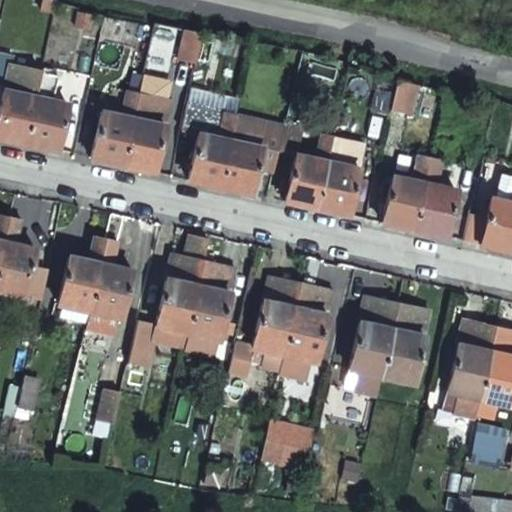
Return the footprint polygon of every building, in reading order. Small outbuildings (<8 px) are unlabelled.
[(40,0),(39,10),(51,13),(53,0),(40,0)] [(175,61),(192,65),(199,32),(182,28),(175,61)] [(11,64),(13,56),(0,52),(0,81),(4,82),(0,101),(0,137),(24,143),(40,71),(11,64)] [(51,74),(40,71),(24,143),(56,150),(67,104),(46,99),(51,74)] [(136,92),(167,99),(172,80),(140,73),(136,92)] [(417,84),(397,80),(391,109),(410,113),(417,84)] [(189,86),(185,105),(234,115),(238,96),(189,86)] [(134,102),(136,92),(125,90),(120,116),(99,111),(89,157),(120,163),(134,102)] [(167,99),(136,92),(134,102),(120,163),(151,170),(167,99)] [(234,115),(185,105),(180,130),(197,134),(187,180),(218,187),(234,115)] [(282,126),(234,115),(218,187),(250,194),(256,168),(272,171),(277,151),(282,126)] [(277,151),(293,154),(299,128),(283,124),(282,126),(277,151)] [(315,208),(331,137),(319,133),(313,159),(293,155),(287,183),(282,181),(280,190),(285,191),(283,201),(315,208)] [(363,144),(331,137),(315,208),(347,215),(363,144)] [(413,228),(428,157),(416,155),(411,180),(390,175),(380,221),(413,228)] [(439,159),(428,157),(413,228),(445,235),(455,189),(434,185),(439,159)] [(511,174),(497,172),(492,197),(508,200),(511,184),(511,174)] [(511,250),(511,248),(511,184),(508,200),(492,197),(489,196),(484,217),(479,243),(511,250)] [(469,213),(463,239),(479,243),(484,217),(469,213)] [(6,216),(0,242),(0,288),(22,294),(32,249),(11,244),(17,218),(6,216)] [(55,302),(87,309),(103,238),(93,236),(87,262),(65,257),(55,302)] [(103,238),(87,309),(95,310),(112,314),(117,315),(127,270),(107,265),(113,240),(103,238)] [(207,243),(194,240),(189,258),(170,254),(153,324),(186,332),(203,261),(207,243)] [(234,269),(203,261),(186,332),(215,339),(217,339),(234,269)] [(279,369),(282,353),(299,281),(268,274),(251,345),(253,346),(264,348),(260,364),(279,369)] [(299,281),(282,353),(279,369),(278,372),(303,378),(308,359),(313,360),(315,355),(318,339),(330,289),(299,281)] [(375,394),(379,374),(395,305),(395,302),(362,295),(346,367),(359,370),(355,387),(354,389),(375,394)] [(395,305),(379,374),(411,381),(427,309),(395,302),(395,305)] [(112,314),(95,310),(92,326),(109,329),(112,314)] [(489,346),(494,325),(461,317),(444,389),(457,392),(452,410),(452,411),(473,416),(474,411),(477,399),(477,396),(489,346)] [(153,324),(136,321),(126,362),(143,366),(150,339),(153,324)] [(153,324),(150,339),(182,347),(186,332),(153,324)] [(477,399),(474,411),(489,415),(492,401),(508,404),(511,388),(511,329),(494,325),(489,346),(477,396),(477,399)] [(215,339),(186,332),(182,347),(182,348),(211,355),(215,339)] [(318,339),(315,355),(324,357),(328,342),(318,339)] [(251,345),(235,341),(228,370),(245,374),(253,346),(251,345)] [(359,370),(346,367),(342,385),(355,387),(359,370)] [(36,383),(25,381),(20,405),(31,407),(36,383)] [(103,389),(96,420),(112,424),(119,393),(103,389)] [(457,392),(444,389),(439,407),(452,410),(457,392)] [(285,422),(267,418),(258,455),(276,459),(285,422)] [(314,429),(285,422),(276,459),(305,466),(314,429)]
